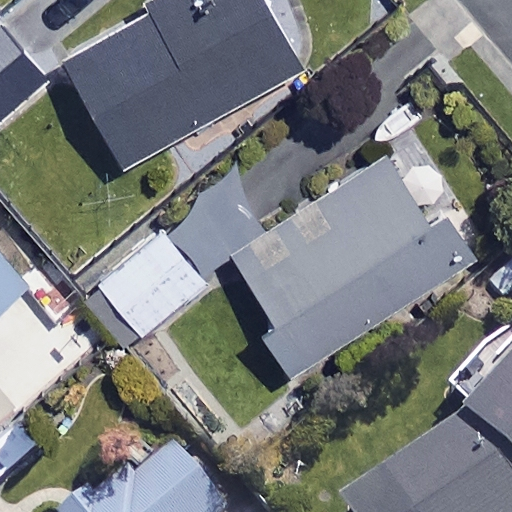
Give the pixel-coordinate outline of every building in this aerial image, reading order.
[(305,62),(268,0),(166,0),(69,58),(132,164),(305,62)] [(2,14),(0,16),(0,121),(54,76),(2,14)] [(477,258),(406,146),(237,252),(307,365),(477,258)] [(207,285),(164,230),(101,279),(143,334),(207,285)] [(0,310),(32,284),(0,244),(0,310)] [(511,511),(511,340),(452,388),(480,424),(365,511),(511,511)] [(225,511),(185,459),(117,511),(107,499),(89,511),(225,511)]
